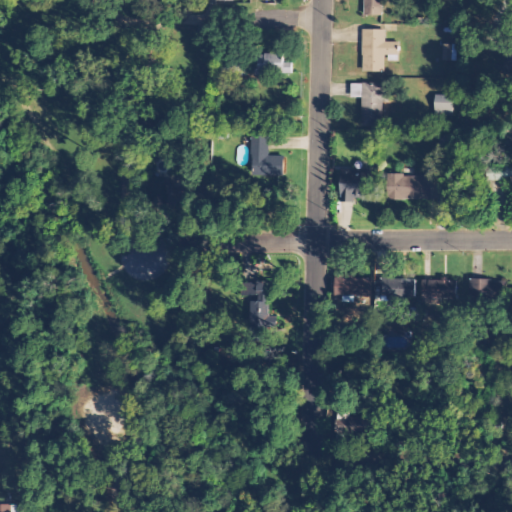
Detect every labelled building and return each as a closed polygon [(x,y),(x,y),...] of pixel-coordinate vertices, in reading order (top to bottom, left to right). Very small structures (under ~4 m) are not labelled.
[(507,4),(493,3),(492,23),(506,24),(507,4)] [(399,39),(381,39),(381,28),(362,28),(362,70),(384,70),(384,60),(399,60),(399,39)] [(443,59),(456,59),(456,43),(443,43),(443,59)] [(292,62),(284,62),(283,51),(253,52),(254,74),(293,73),(292,62)] [(351,81),(351,96),(361,96),(361,124),(384,124),(384,81),(351,81)] [(435,114),(452,114),(452,93),(435,93),(435,114)] [(285,176),(285,154),(272,154),(272,134),(252,134),(252,176),(285,176)] [(511,163),(488,163),(488,178),(511,178),(511,163)] [(341,167),(340,200),(371,200),(372,168),(341,167)] [(394,198),(444,198),(444,175),(394,175),(394,198)] [(169,203),(192,203),(192,186),(169,186),(169,203)] [(372,296),(372,274),(334,274),(334,296),(372,296)] [(416,276),(380,276),(380,297),(416,297),(416,276)] [(423,298),(457,298),(457,278),(423,278),(423,298)] [(469,295),(506,295),(506,278),(469,278),(469,295)] [(250,293),(250,333),(273,333),(274,281),(245,281),(245,293),(250,293)] [(335,434),(370,434),(370,413),(335,413),(335,434)] [(0,503),(0,511),(13,511),(13,503),(0,503)]
